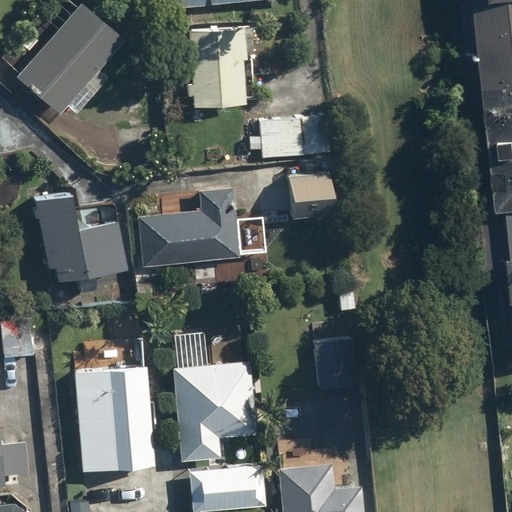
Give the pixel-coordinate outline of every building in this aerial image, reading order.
[(106,62),(131,33),(93,0),(81,0),(17,72),(61,111),(72,98),(80,106),(113,68),(106,62)] [(511,0),(465,0),(482,211),(494,210),(506,362),(511,362),(511,0)] [(235,28),(182,30),(184,109),(237,108),(235,28)] [(318,63),(258,68),(262,116),(251,117),(255,157),(327,150),(318,63)] [(153,128),(119,127),(119,164),(153,165),(153,128)] [(341,208),(337,167),(295,171),(298,211),(341,208)] [(240,255),(236,182),(200,184),(201,205),(141,208),(143,260),(240,255)] [(79,183),(40,189),(52,261),(59,260),(61,272),(132,260),(123,208),(84,214),(79,183)] [(352,331),(315,334),(319,384),(356,381),(352,331)] [(117,351),(118,358),(78,361),(85,466),(159,460),(152,356),(132,357),(131,350),(117,351)] [(262,355),(178,360),(184,451),(222,449),(221,436),(257,434),(255,387),(264,386),(262,355)] [(0,482),(9,482),(8,471),(31,469),(29,436),(6,438),(4,417),(0,417),(0,482)] [(225,463),(225,458),(209,459),(209,464),(192,465),(195,508),(267,503),(264,460),(225,463)] [(336,458),(280,460),(281,511),(372,511),(371,479),(336,481),(336,458)]
